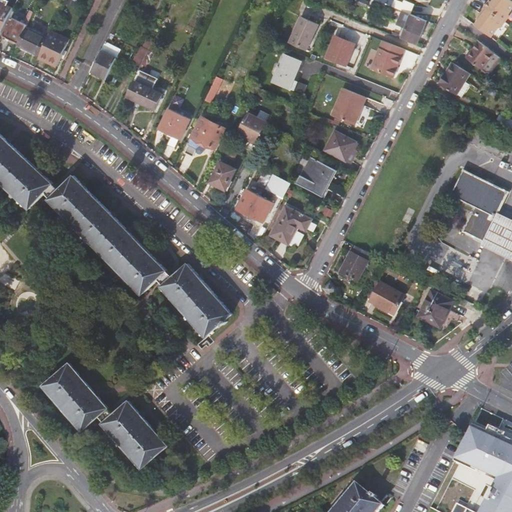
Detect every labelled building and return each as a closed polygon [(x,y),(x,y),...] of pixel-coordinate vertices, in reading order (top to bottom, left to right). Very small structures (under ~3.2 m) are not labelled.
[(367,8),(370,2),(363,0),(357,0),(355,4),(367,8)] [(407,5),(393,0),(374,0),(374,1),(404,12),(411,15),(415,6),(408,3),(407,5)] [(509,14),(511,9),(511,1),(509,0),(494,0),(493,3),(490,1),(486,8),(506,23),(510,17),(509,14)] [(0,33),(12,9),(0,2),(0,33)] [(501,28),(506,23),(486,8),(481,14),(483,16),(476,26),(492,38),(498,29),(501,28)] [(12,18),(2,37),(17,45),(26,28),(33,14),(30,12),(24,24),(12,18)] [(403,40),(418,46),(428,22),(411,15),(404,12),(398,25),(408,29),(403,40)] [(308,49),(317,24),(300,16),(289,41),(308,49)] [(17,45),(40,57),(48,40),(26,28),(17,45)] [(57,67),(68,43),(51,34),(48,40),(40,57),(39,58),(57,67)] [(345,65),(354,44),(334,36),(325,57),(345,65)] [(483,70),(495,53),(480,41),(467,58),(483,70)] [(372,70),(394,78),(406,50),(383,42),(372,70)] [(107,43),(92,74),(106,81),(120,51),(107,43)] [(152,53),(148,51),(141,65),(145,67),(152,53)] [(291,90),(302,62),(286,55),(274,83),(291,90)] [(466,83),(471,75),(453,63),(439,85),(457,96),(458,95),(466,83)] [(221,80),(216,77),(205,100),(211,103),(221,80)] [(142,86),(144,84),(137,81),(136,83),(135,82),(128,98),(155,110),(162,95),(142,86)] [(463,98),(470,87),(466,83),(458,95),(463,98)] [(355,126),(367,98),(344,89),(332,116),(355,126)] [(177,149),(191,120),(169,110),(160,129),(172,135),(168,145),(177,149)] [(268,123),(249,113),(238,134),(250,140),(256,144),(255,146),(262,149),(269,136),(262,133),(268,123)] [(215,150),(226,129),(203,117),(192,138),(215,150)] [(55,184),(0,132),(0,177),(32,208),(47,193),(55,184)] [(356,145),(357,143),(337,133),(327,151),(353,164),(358,155),(356,153),(359,146),(356,145)] [(325,198),(338,172),(313,158),(300,184),(325,198)] [(231,180),(236,170),(221,163),(211,183),(228,191),(233,181),(231,180)] [(451,195),(475,207),(462,232),(482,242),(497,212),(508,192),(464,169),(451,195)] [(267,186),(273,173),(266,170),(260,183),(267,186)] [(268,188),(284,196),(289,186),(291,183),(274,174),(268,188)] [(169,273),(76,176),(61,190),(52,199),(144,295),(160,281),(169,273)] [(52,199),(61,190),(55,184),(47,193),(52,199)] [(266,222),(277,198),(271,195),(270,196),(250,187),(239,209),(266,222)] [(308,231),(313,219),(288,207),(274,235),(291,244),(300,227),(308,231)] [(511,219),(497,212),(482,242),(481,246),(511,261),(511,219)] [(370,260),(368,260),(371,253),(357,246),(354,252),(353,251),(342,271),(360,280),(370,260)] [(235,318),(190,266),(175,279),(166,287),(210,339),(235,318)] [(166,287),(175,279),(169,273),(160,281),(166,287)] [(338,289),(331,281),(323,289),(330,296),(338,289)] [(406,295),(382,282),(371,302),(395,315),(406,295)] [(437,326),(451,300),(431,289),(417,315),(437,326)] [(84,431),(100,418),(109,410),(71,366),(46,386),(84,431)] [(168,448),(130,403),(113,416),(105,424),(143,469),(168,448)] [(105,424),(113,416),(109,410),(100,418),(105,424)] [(489,430),(475,423),(456,459),(508,485),(503,494),(494,490),(488,502),(489,502),(483,511),(473,511),(458,504),(454,511),(511,511),(511,441),(505,438),(507,436),(490,427),(489,430)] [(381,511),(386,508),(362,487),(339,511),(381,511)]
